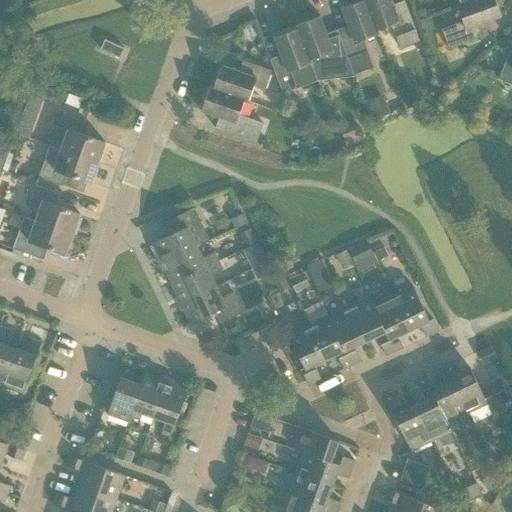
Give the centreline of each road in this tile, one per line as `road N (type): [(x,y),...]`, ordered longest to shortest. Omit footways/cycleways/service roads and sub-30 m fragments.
road 1 (residential): [(86,317),(191,14),(213,3)]
road 2 (residential): [(297,401),(453,334)]
road 3 (residential): [(86,317),(236,375)]
road 4 (residential): [(352,511),(374,448),(297,401)]
road 5 (residential): [(197,496),(69,451),(52,454)]
road 6 (residential): [(52,454),(86,317)]
road 7 (residential): [(197,496),(236,375)]
